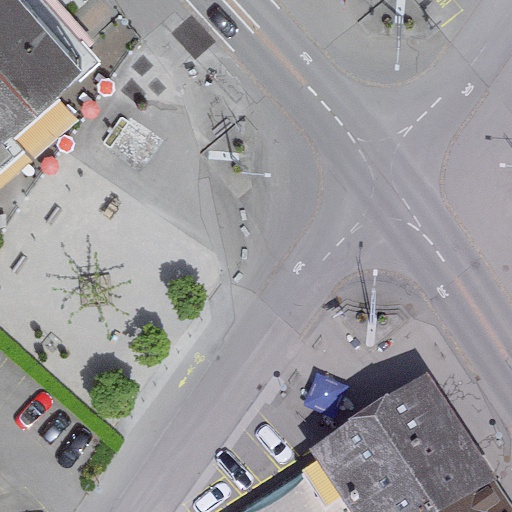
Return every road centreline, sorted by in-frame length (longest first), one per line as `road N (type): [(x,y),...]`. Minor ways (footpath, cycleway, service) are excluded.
road 1 (tertiary): [(119,504),(378,158)]
road 2 (secondary): [(378,158),(511,364)]
road 3 (secondary): [(378,158),(228,0)]
road 4 (residential): [(504,0),(378,158)]
road 5 (unknown): [(119,504),(38,482),(0,458)]
